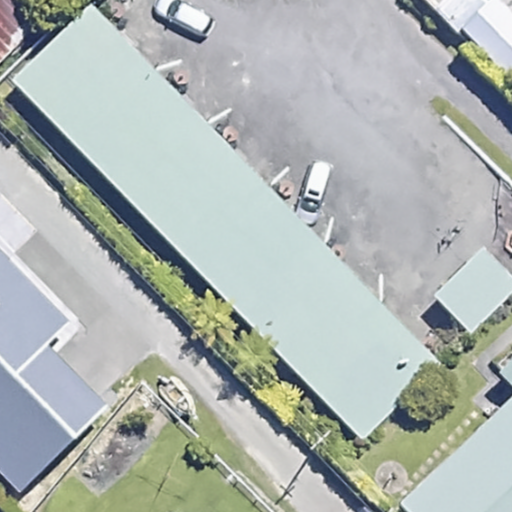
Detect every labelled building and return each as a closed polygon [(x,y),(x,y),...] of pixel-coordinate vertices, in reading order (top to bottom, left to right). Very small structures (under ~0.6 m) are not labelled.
[(0,0),(0,63),(45,18),(25,0),(0,0)] [(439,364),(89,9),(12,86),(362,441),(439,364)] [(511,296),(511,280),(483,251),(436,298),(473,335),(511,296)] [(95,446),(0,348),(0,470),(34,505),(95,446)] [(511,511),(511,362),(499,375),(511,389),(511,403),(401,507),(404,511),(511,511)] [(193,511),(183,501),(172,511),(193,511)]
